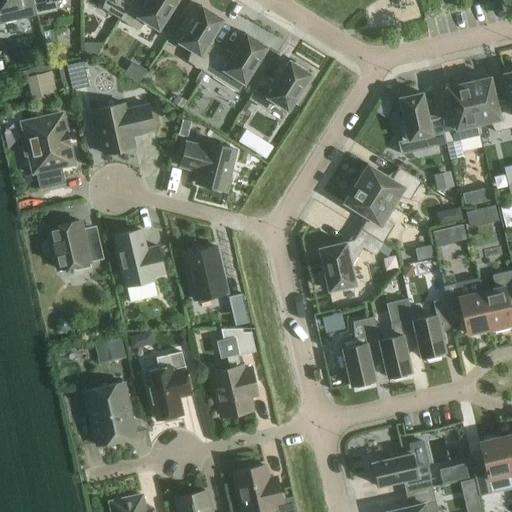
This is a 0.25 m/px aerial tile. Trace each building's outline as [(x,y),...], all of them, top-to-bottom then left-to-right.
[(0,0),(0,23),(37,15),(33,0),(0,0)] [(33,0),(37,15),(57,11),(57,0),(33,0)] [(105,0),(102,8),(120,19),(131,0),(105,0)] [(147,0),(145,4),(139,0),(131,0),(120,19),(137,30),(146,22),(158,30),(177,0),(147,0)] [(219,50),(208,43),(223,19),(202,6),(196,15),(191,11),(179,30),(184,34),(179,43),(191,50),(188,62),(205,73),(220,50),(219,49),(219,50)] [(205,73),(238,93),(267,47),(246,33),(231,57),(220,50),(205,73)] [(71,89),(87,85),(81,60),(65,64),(71,89)] [(293,102),(299,105),(311,87),(305,83),(310,75),(306,72),(307,69),(295,62),(294,64),(289,61),(275,85),(263,77),(264,77),(263,76),(248,99),(267,111),(275,103),(288,111),(293,102)] [(131,62),(124,74),(138,82),(145,70),(131,62)] [(64,65),(38,65),(38,92),(65,91),(64,65)] [(511,72),(503,74),(510,101),(511,111),(511,72)] [(495,132),(511,128),(511,111),(510,101),(496,104),(490,77),(486,78),(486,76),(467,80),(478,124),(489,122),(495,132)] [(477,124),(478,124),(467,80),(449,84),(450,86),(446,87),(452,115),(441,117),(440,117),(446,143),(480,136),(477,124)] [(446,143),(440,117),(439,117),(440,118),(428,120),(422,93),(418,94),(417,92),(403,95),(404,97),(399,98),(404,118),(397,120),(402,142),(422,137),(427,148),(446,143)] [(125,103),(94,110),(104,154),(135,147),(132,136),(154,131),(148,104),(126,109),(125,103)] [(36,172),(40,189),(65,183),(61,166),(73,163),(69,146),(71,146),(67,131),(66,131),(62,114),(23,123),(26,140),(21,141),(24,157),(30,155),(34,172),(36,172)] [(183,118),(179,132),(187,134),(191,120),(183,118)] [(261,136),(252,150),(266,158),(274,145),(261,136)] [(175,140),(171,151),(184,154),(187,143),(175,140)] [(225,191),(236,150),(206,142),(205,148),(187,143),(184,154),(181,166),(194,169),(195,166),(200,168),(196,184),(225,191)] [(397,169),(398,169),(391,179),(368,164),(365,168),(363,166),(353,182),(392,206),(399,196),(410,200),(421,182),(398,168),(397,169)] [(449,171),(434,175),(437,190),(453,187),(449,171)] [(392,206),(353,182),(343,198),(345,199),(343,203),(367,217),(361,227),(360,227),(360,228),(383,242),(394,225),(386,217),(392,206)] [(491,191),(473,195),(476,206),(493,201),(491,191)] [(459,206),(450,208),(452,220),(462,218),(459,206)] [(52,242),(49,244),(51,254),(55,256),(58,270),(74,266),(75,271),(90,267),(89,262),(103,259),(101,249),(87,252),(80,221),(49,228),(52,242)] [(445,226),(432,229),(435,245),(449,242),(445,226)] [(322,274),(325,288),(328,288),(329,291),(355,285),(351,266),(363,248),(375,255),(383,242),(360,228),(353,240),(319,248),(325,274),(322,274)] [(114,236),(126,286),(129,301),(156,295),(152,276),(164,274),(158,246),(146,249),(141,230),(114,236)] [(195,300),(226,292),(216,246),(184,254),(195,300)] [(493,289),(482,292),(490,329),(494,328),(495,332),(509,329),(508,325),(511,323),(511,320),(507,299),(511,297),(511,270),(492,275),(493,289)] [(490,329),(482,292),(479,278),(443,286),(446,298),(449,312),(450,312),(461,309),(467,334),(490,329)] [(235,325),(249,322),(243,294),(229,297),(235,325)] [(419,344),(418,344),(421,357),(426,356),(427,360),(441,357),(440,353),(445,352),(439,327),(452,324),(450,312),(449,312),(446,298),(433,301),(436,315),(413,320),(419,344)] [(369,355),(382,352),(379,340),(376,327),(374,317),(353,322),(355,346),(343,349),(344,356),(340,356),(343,370),(347,369),(351,386),(356,385),(357,388),(371,385),(370,381),(375,380),(369,355)] [(392,337),(379,340),(382,352),(388,377),(392,376),(393,380),(407,377),(406,373),(411,372),(405,347),(418,344),(419,344),(413,320),(413,318),(391,323),(392,337)] [(254,328),(221,329),(223,340),(220,340),(224,358),(227,357),(229,369),(211,373),(215,389),(213,389),(216,402),(218,401),(222,417),(252,410),(248,394),(256,393),(256,394),(257,394),(251,368),(243,370),(242,366),(241,366),(238,356),(256,352),(251,332),(243,332),(242,329),(253,328),(253,329),(254,329),(254,328)] [(142,333),(131,334),(133,347),(144,345),(142,333)] [(121,338),(95,343),(99,361),(125,355),(121,338)] [(159,369),(146,372),(157,420),(182,414),(178,397),(192,394),(186,368),(185,368),(181,352),(156,357),(159,369)] [(136,437),(123,382),(84,391),(97,446),(136,437)] [(511,434),(502,437),(511,474),(510,474),(511,482),(511,434)] [(511,488),(511,482),(510,474),(511,474),(502,437),(479,442),(485,467),(473,470),(479,496),(511,488)] [(403,480),(406,493),(432,487),(427,466),(416,467),(413,454),(412,454),(411,451),(412,451),(412,450),(398,453),(391,455),(392,458),(373,463),(373,462),(372,462),(377,487),(379,486),(379,485),(403,480)] [(465,463),(439,469),(443,483),(468,476),(465,463)] [(265,465),(234,472),(238,488),(236,488),(239,501),(241,501),(243,511),(291,511),(289,501),(282,502),(277,478),(275,478),(276,479),(268,481),(265,465)] [(432,487),(406,493),(409,507),(385,511),(384,511),(385,511),(383,511),(382,511),(427,511),(437,508),(432,487)] [(211,511),(207,491),(175,498),(177,511),(211,511)] [(142,495),(110,502),(112,511),(153,511),(153,510),(151,510),(144,506),(142,495)]
